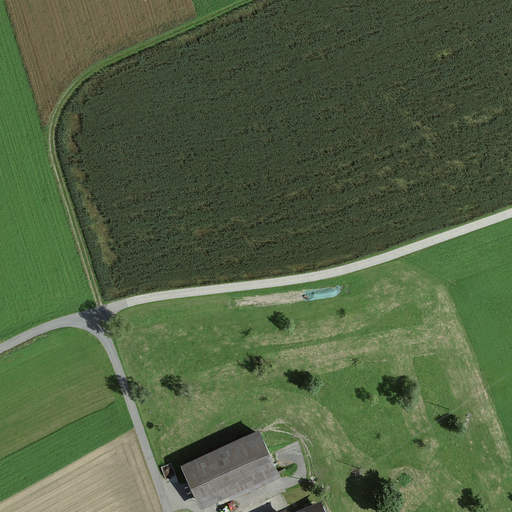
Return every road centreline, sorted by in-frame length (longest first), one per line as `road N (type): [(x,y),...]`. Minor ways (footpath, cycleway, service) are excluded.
road 1 (track): [(260,0),(103,70),(64,105),(55,127),(58,169),(100,311)]
road 2 (unclassified): [(100,311),(336,271),(511,212)]
road 3 (unclassified): [(100,311),(168,511)]
